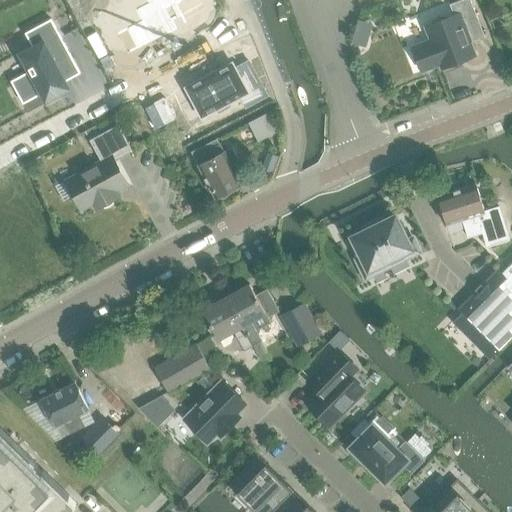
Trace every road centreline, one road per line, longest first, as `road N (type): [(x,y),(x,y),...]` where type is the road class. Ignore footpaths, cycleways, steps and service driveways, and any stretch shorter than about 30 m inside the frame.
road 1 (residential): [(0,349),(284,195)]
road 2 (residential): [(251,19),(0,154)]
road 3 (unclassified): [(284,195),(290,120),(251,19)]
road 4 (unclassified): [(365,160),(301,0)]
road 5 (unclassified): [(365,160),(511,103)]
road 6 (residential): [(374,511),(278,415)]
